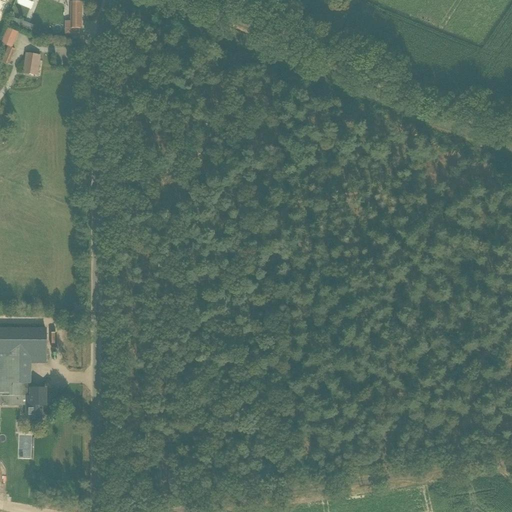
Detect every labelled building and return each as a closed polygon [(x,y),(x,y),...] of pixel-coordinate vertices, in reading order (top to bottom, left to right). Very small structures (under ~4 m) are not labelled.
[(0,0),(0,14),(2,15),(8,0),(0,0)] [(81,29),(82,2),(71,2),(71,22),(66,22),(66,29),(81,29)] [(8,47),(2,62),(9,65),(15,50),(8,47)] [(26,54),(23,74),(37,76),(40,56),(26,54)] [(0,406),(10,406),(10,402),(16,402),(16,397),(22,397),(22,386),(30,385),(30,373),(30,364),(30,353),(45,353),(45,329),(9,329),(0,328),(0,406)] [(25,406),(25,420),(40,420),(40,406),(45,406),(45,389),(30,389),(25,389),(25,406)]
